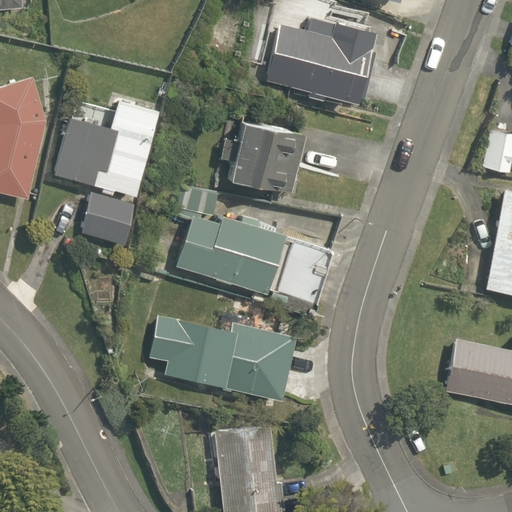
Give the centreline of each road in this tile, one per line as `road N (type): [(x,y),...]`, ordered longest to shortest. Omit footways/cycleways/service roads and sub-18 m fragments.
road 1 (residential): [(407,511),(362,414),(353,327),(472,0)]
road 2 (residential): [(117,511),(55,388),(0,316)]
